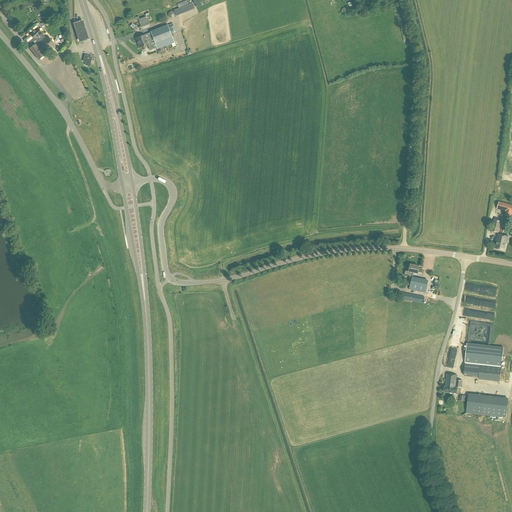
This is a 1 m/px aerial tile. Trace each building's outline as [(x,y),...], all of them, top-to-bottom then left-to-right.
[(26,0),(13,4),(10,5),(12,11),(33,5),(37,5),(35,0),(26,0)] [(179,8),(173,10),(176,16),(195,8),(192,3),(188,4),(179,8)] [(34,7),(39,19),(44,17),(42,14),(44,13),(41,7),(38,6),(34,7)] [(139,16),(135,18),(136,20),(138,20),(141,27),(149,24),(146,16),(140,19),(139,16)] [(83,18),(74,21),(80,40),(89,37),(83,18)] [(172,23),(168,25),(167,25),(151,31),(151,32),(136,38),(140,48),(148,45),(150,50),(157,47),(158,49),(174,43),(172,36),(174,35),(173,32),(176,31),(174,25),(173,26),(172,23)] [(30,34),(34,38),(35,39),(41,33),(37,28),(30,34)] [(45,37),(41,33),(35,39),(34,38),(26,44),(38,59),(54,46),(46,36),(45,37)] [(85,54),(83,60),(86,61),(85,64),(89,65),(92,56),(85,54)] [(511,213),(511,204),(499,201),(497,209),(505,211),(504,216),(511,217),(511,213)] [(507,244),(509,236),(498,233),(495,244),(496,244),(495,248),(504,250),(506,243),(507,244)] [(412,278),(412,277),(413,272),(417,273),(416,274),(422,275),(423,269),(418,268),(418,266),(410,264),(408,271),(405,271),(404,275),(409,276),(409,277),(407,285),(409,285),(410,285),(412,277),(412,278)] [(410,285),(409,285),(408,293),(402,292),(400,299),(423,304),(424,297),(419,295),(419,292),(425,293),(428,280),(412,277),(412,278),(412,277),(410,285)] [(466,346),(463,375),(467,375),(468,370),(476,371),(475,376),(479,376),(479,374),(495,376),(494,380),(500,380),(504,347),(467,343),(467,345),(466,346)] [(445,386),(444,392),(460,393),(461,388),(461,387),(462,387),(462,381),(456,380),(457,375),(447,374),(446,386),(445,386)] [(468,394),(466,413),(486,415),(488,396),(468,394)]
